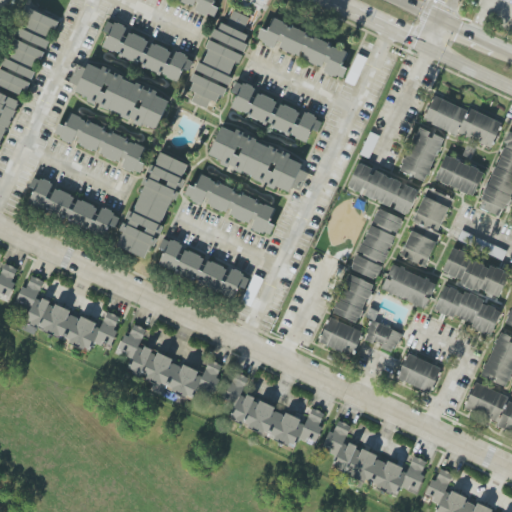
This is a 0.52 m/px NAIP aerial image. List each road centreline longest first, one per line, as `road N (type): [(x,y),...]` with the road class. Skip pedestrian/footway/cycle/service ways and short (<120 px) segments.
road 1 (residential): [(0,226),(511,469)]
road 2 (secondary): [(317,0),(511,90)]
road 3 (secondary): [(511,56),(391,0)]
